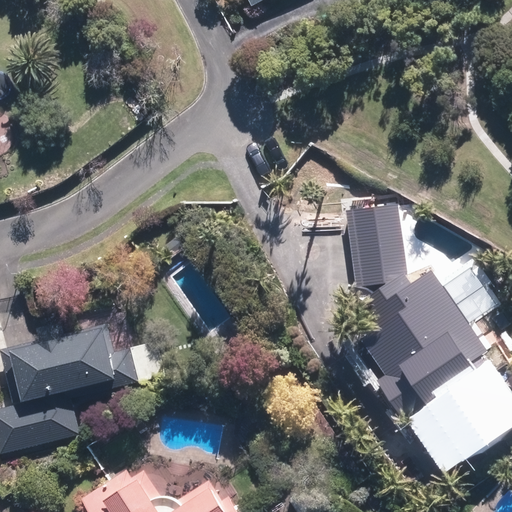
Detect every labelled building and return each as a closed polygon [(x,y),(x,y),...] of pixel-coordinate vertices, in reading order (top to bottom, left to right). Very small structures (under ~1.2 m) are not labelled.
[(413,268),(404,201),(352,207),(362,283),(393,279),(393,282),(368,298),(385,324),(361,340),(386,379),(391,375),(417,413),(423,409),(455,456),(511,417),(511,389),(486,350),(492,346),(439,267),(422,279),(414,267),(413,268)] [(72,396),(143,379),(136,345),(120,349),(113,321),(105,323),(105,322),(69,331),(67,318),(42,324),(45,336),(5,346),(18,398),(43,393),(44,397),(45,402),(72,396)] [(82,438),(72,396),(45,402),(44,397),(0,407),(0,445),(3,457),(82,438)] [(139,473),(133,464),(87,494),(98,511),(247,511),(234,491),(231,494),(222,479),(218,481),(215,476),(174,502),(150,466),(139,473)] [(292,496),(302,511),(308,511),(323,503),(311,484),(292,496)]
